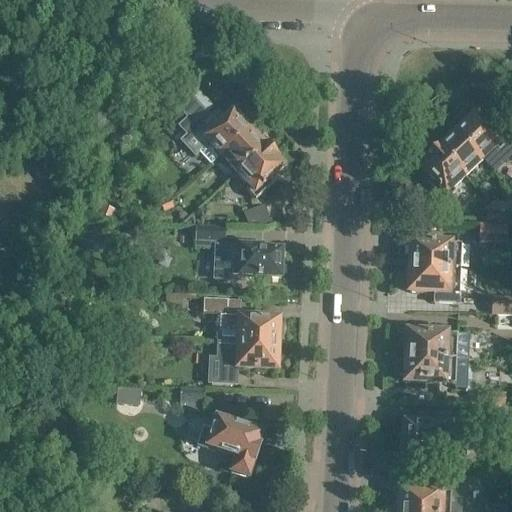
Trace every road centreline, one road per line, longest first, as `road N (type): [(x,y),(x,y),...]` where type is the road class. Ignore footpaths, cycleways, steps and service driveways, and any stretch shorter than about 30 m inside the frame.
road 1 (tertiary): [(333,511),(363,28)]
road 2 (unclassified): [(363,28),(313,12),(210,0)]
road 3 (tertiary): [(363,28),(399,15),(511,19)]
